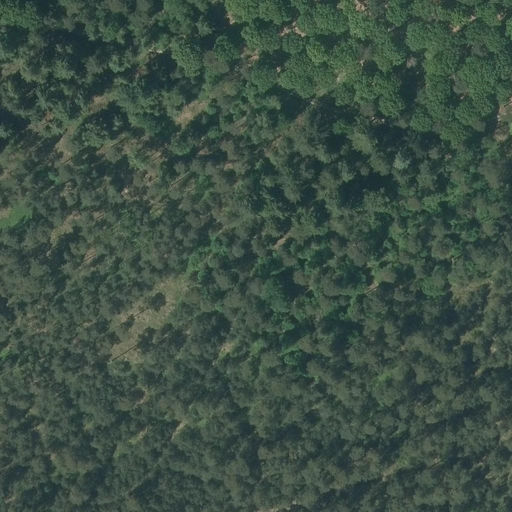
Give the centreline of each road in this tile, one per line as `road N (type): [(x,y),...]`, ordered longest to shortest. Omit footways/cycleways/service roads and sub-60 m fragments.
road 1 (track): [(0,14),(232,67),(320,112),(413,126),(511,112)]
road 2 (track): [(425,0),(304,107),(200,219)]
